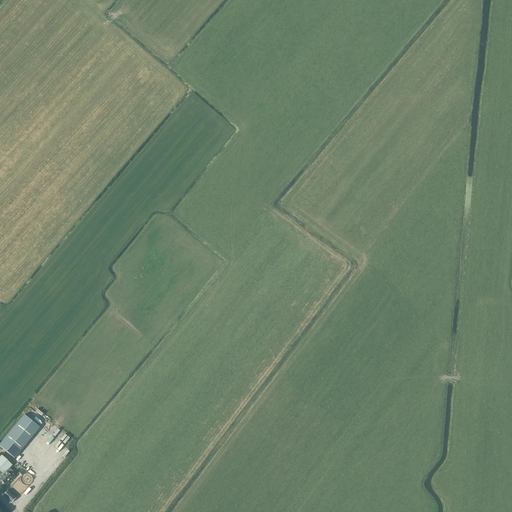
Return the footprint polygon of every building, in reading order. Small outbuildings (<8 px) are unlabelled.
[(25,415),(0,444),(0,446),(14,459),(40,428),(25,415)] [(61,439),(65,443),(70,437),(65,433),(61,439)] [(2,455),(0,456),(0,470),(3,474),(12,465),(2,455)] [(1,476),(0,476),(0,481),(0,482),(1,481),(5,484),(14,475),(12,473),(13,472),(10,468),(1,477),(1,476)] [(11,503),(16,497),(8,490),(3,495),(11,503)]
